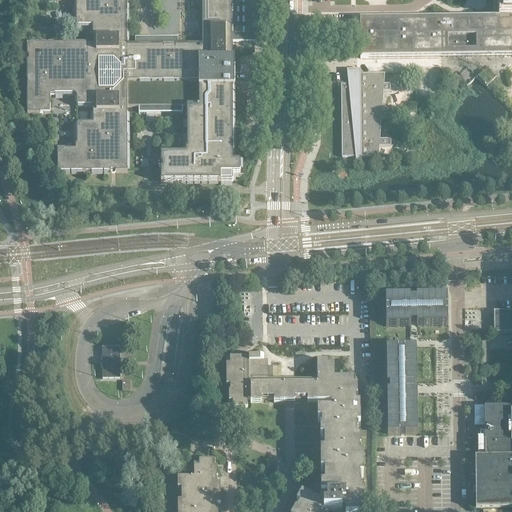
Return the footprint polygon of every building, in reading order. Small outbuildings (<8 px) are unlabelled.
[(250,83),(250,75),(249,75),(249,70),(250,70),(250,68),(249,68),(249,62),(250,62),(250,61),(248,61),(243,61),(241,61),(241,43),(259,42),(259,25),(259,14),(259,10),(258,0),(202,0),(202,14),(203,47),(127,47),(126,0),(56,0),(57,1),(60,1),(64,1),(78,1),(78,5),(76,6),(76,26),(77,27),(93,27),(93,36),(92,36),(92,45),(88,45),(87,45),(27,45),(27,57),(29,57),(29,62),(27,62),(27,115),(40,115),(44,115),(50,115),(50,112),(50,108),(50,94),(54,94),(55,96),(74,95),(75,94),(78,94),(78,97),(77,98),(77,106),(78,107),(93,107),(93,116),(93,125),(78,125),(77,126),(77,146),(78,147),(78,151),(65,151),(61,151),(57,151),(57,157),(58,157),(58,161),(57,161),(57,174),(111,174),(111,172),(115,172),(115,173),(128,173),(127,108),(139,108),(140,108),(140,114),(141,115),(149,115),(150,114),(150,108),(177,108),(177,114),(178,115),(187,115),(187,120),(187,129),(187,135),(187,150),(189,151),(189,155),(161,155),(161,166),(162,166),(162,170),(161,170),(161,183),(220,183),(221,183),(227,183),(232,183),(233,182),(233,175),(239,175),(240,174),(240,164),(239,163),(233,163),(233,89),(234,89),(234,90),(236,90),(241,90),(243,90),(248,90),(250,90),(250,88),(249,88),(249,83),(250,83)] [(511,0),(494,0),(495,18),(511,18),(511,0)] [(511,18),(495,18),(358,19),(358,59),(511,57),(511,18)] [(391,120),(390,113),(382,113),(383,92),(390,92),(390,85),(384,85),(385,75),(360,75),(360,73),(360,74),(348,74),(347,73),(348,86),(341,86),(342,158),(355,158),(355,159),(361,159),(362,158),(378,158),(379,147),(391,147),(391,140),(380,140),(381,120),(391,120)] [(448,327),(447,314),(447,310),(447,297),(416,297),(416,300),(410,300),(410,298),(400,298),(385,298),(386,328),(411,327),(411,325),(416,325),(416,324),(417,327),(448,327)] [(511,313),(494,314),(494,333),(511,333),(511,313)] [(120,365),(120,348),(102,349),(102,350),(102,378),(102,380),(120,380),(120,365)] [(416,349),(386,350),(387,387),(389,387),(390,393),(387,393),(387,436),(417,435),(417,392),(414,392),(414,390),(414,387),(417,387),(416,349)] [(342,511),(345,511),(355,511),(356,511),(364,511),(364,496),(364,491),(356,491),(355,478),(363,478),(363,457),(355,458),(355,452),(361,452),(360,441),(353,441),(352,428),(360,428),(360,420),(360,417),(356,417),(356,413),(360,413),(360,409),(360,402),(352,402),(352,396),(357,396),(357,385),(349,385),(349,378),(334,378),(334,371),(328,371),(328,362),(320,362),(317,362),(317,384),(290,384),(268,384),(267,382),(268,382),(267,362),(264,362),(264,357),(234,358),(234,364),(226,365),(226,385),(234,385),(234,391),(229,391),(229,402),(237,402),(237,409),(248,408),(248,401),(250,401),(250,403),(253,403),(261,403),(261,395),(267,395),(267,401),(274,401),(274,403),(290,403),(295,403),(295,400),(301,400),(301,395),(307,395),(307,403),(331,403),(331,413),(317,413),(318,423),(328,423),(328,429),(320,429),(320,440),(330,440),(331,453),(320,453),(320,473),(331,473),(331,479),(323,479),(323,486),(312,486),(310,491),(314,493),(311,499),(302,493),(296,503),(298,504),(296,509),(294,511),(293,511),(342,511)] [(511,408),(498,409),(493,409),(484,409),(485,440),(486,459),(475,459),(475,510),(511,509),(511,408)] [(220,504),(220,483),(212,484),(212,478),(218,478),(217,467),(210,467),(209,460),(199,460),(199,463),(194,464),(194,463),(194,476),(194,477),(177,477),(177,480),(177,488),(185,488),(186,501),(178,501),(177,511),(218,511),(218,510),(212,510),(212,504),(220,504)]
